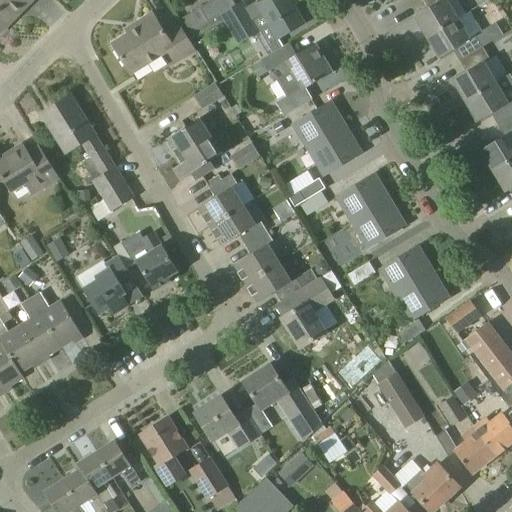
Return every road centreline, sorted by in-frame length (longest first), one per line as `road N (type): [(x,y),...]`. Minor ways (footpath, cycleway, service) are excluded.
road 1 (residential): [(0,477),(204,340),(218,320),(210,270),(68,32)]
road 2 (residential): [(511,295),(371,113),(365,51),(337,0)]
